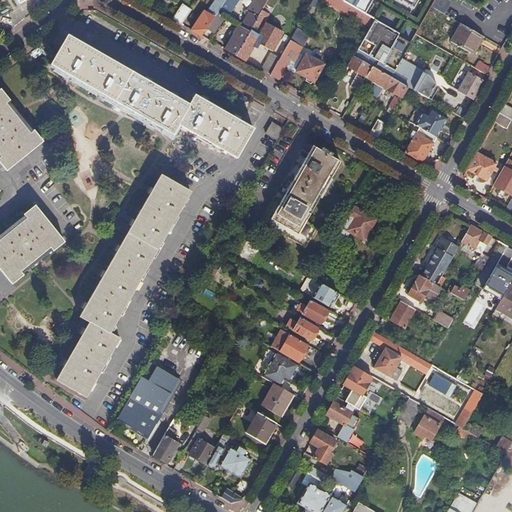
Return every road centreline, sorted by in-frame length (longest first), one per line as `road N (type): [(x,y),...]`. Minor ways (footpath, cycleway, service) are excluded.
road 1 (residential): [(109,0),(439,191)]
road 2 (residential): [(253,511),(439,191)]
road 3 (tertiary): [(218,511),(0,371)]
road 4 (residential): [(439,191),(511,62)]
